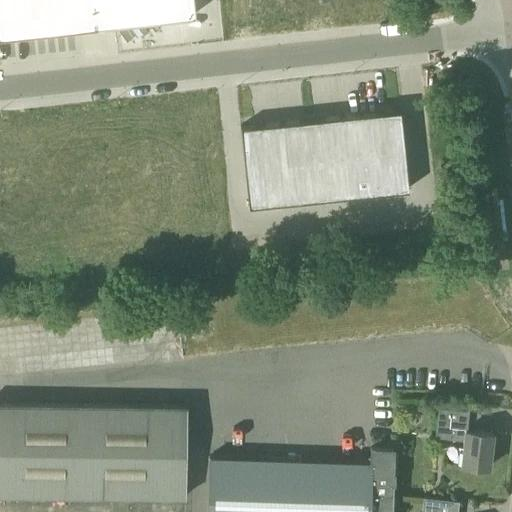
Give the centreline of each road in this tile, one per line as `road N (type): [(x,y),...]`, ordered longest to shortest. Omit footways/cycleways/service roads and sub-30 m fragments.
road 1 (unclassified): [(0,90),(511,32)]
road 2 (unknown): [(511,368),(379,356),(227,360),(0,385)]
